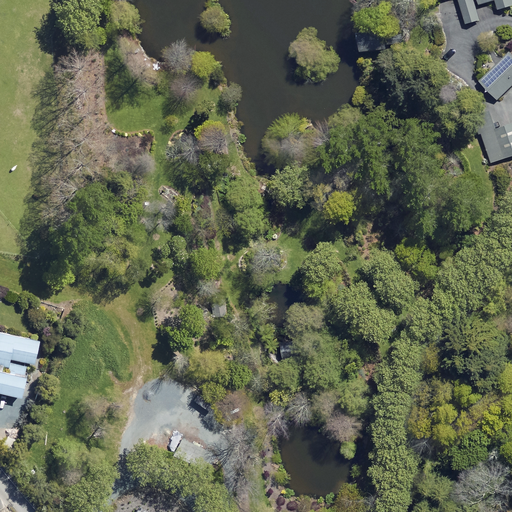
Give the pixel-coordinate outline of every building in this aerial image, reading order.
[(511,0),(436,0),(437,1),(438,0),(457,0),(465,24),(480,20),(474,0),(476,0),(478,5),(494,0),(497,10),(511,5),(511,0)] [(384,49),(383,31),(357,33),(359,51),(384,49)] [(511,85),(511,55),(509,52),(478,82),(496,100),(511,85)] [(511,156),(511,123),(494,129),(487,106),(470,112),(478,135),(481,134),(490,163),(511,156)] [(9,364),(11,359),(34,364),(39,341),(0,332),(0,391),(20,396),(26,368),(9,364)]
